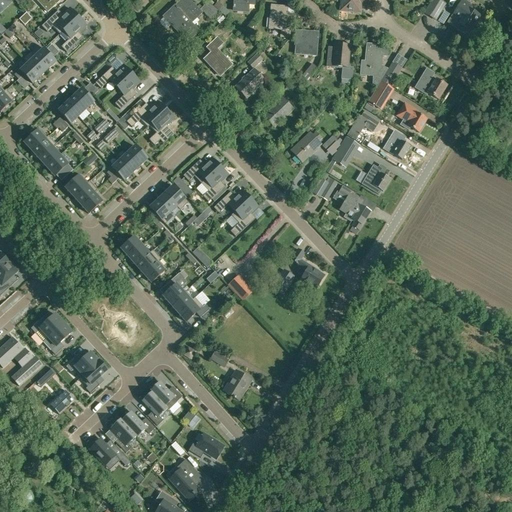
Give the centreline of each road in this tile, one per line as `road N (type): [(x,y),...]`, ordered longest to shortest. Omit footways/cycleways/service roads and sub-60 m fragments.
road 1 (tertiary): [(356,282),(479,82)]
road 2 (residential): [(356,282),(209,125)]
road 3 (tertiary): [(253,451),(356,282)]
road 4 (residential): [(90,238),(209,125)]
road 5 (residential): [(0,139),(117,29)]
road 6 (residential): [(165,351),(168,329),(90,238)]
road 7 (residential): [(253,451),(165,351)]
road 8 (residential): [(209,125),(117,29)]
road 9 (residential): [(90,238),(0,142)]
road 10 (residential): [(132,381),(42,286)]
